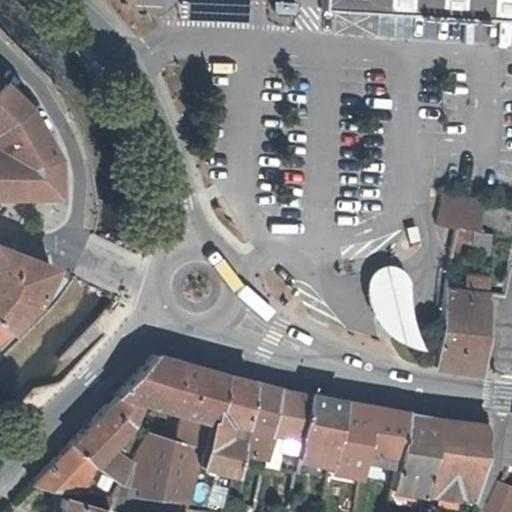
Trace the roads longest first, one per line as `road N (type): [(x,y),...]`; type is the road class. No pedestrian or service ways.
road 1 (secondary): [(511,395),(355,369),(225,312)]
road 2 (secondary): [(71,0),(127,66),(194,247)]
road 3 (secondary): [(168,312),(0,480)]
road 4 (residential): [(67,249),(75,158),(45,96),(0,49)]
road 5 (residential): [(67,249),(45,303),(0,346)]
